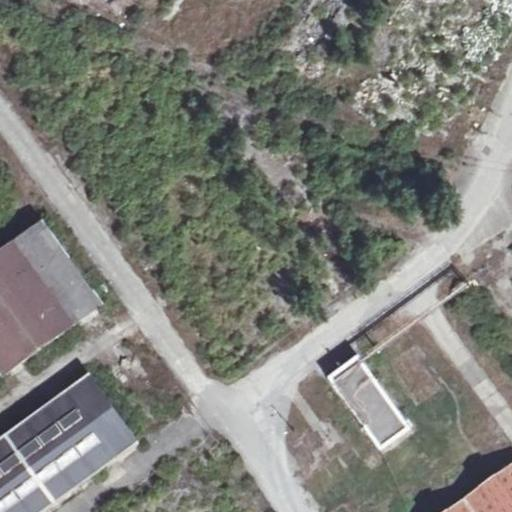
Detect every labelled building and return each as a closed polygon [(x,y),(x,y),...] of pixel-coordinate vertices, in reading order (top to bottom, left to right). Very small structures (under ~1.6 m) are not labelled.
[(13,244),(71,325),(97,306),(38,226),(13,244)] [(13,244),(0,253),(0,375),(71,325),(13,244)] [(352,360),(324,381),(376,452),(404,431),(352,360)] [(85,380),(0,441),(0,511),(38,511),(133,445),(85,380)] [(511,511),(511,471),(509,468),(449,511),(511,511)]
